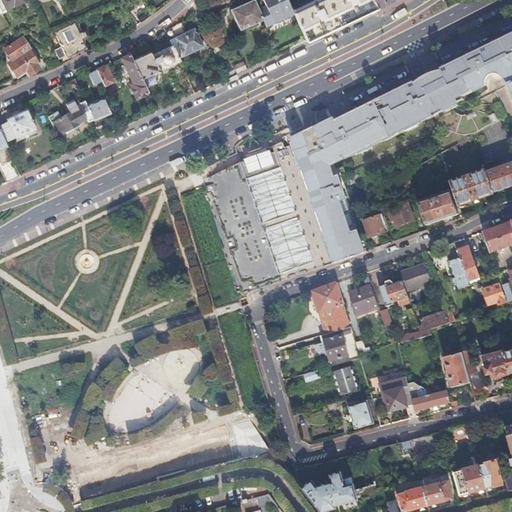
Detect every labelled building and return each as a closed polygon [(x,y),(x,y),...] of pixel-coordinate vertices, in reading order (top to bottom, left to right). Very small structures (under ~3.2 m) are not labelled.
[(0,0),(0,9),(0,10),(21,0),(0,0)] [(256,20),(261,18),(252,0),(248,0),(244,2),(239,5),(229,9),(238,29),(242,27),(244,30),(258,24),(256,20)] [(252,0),(261,18),(264,25),(274,21),(272,18),(278,15),(280,19),(293,13),(291,10),(290,7),(286,0),(252,0)] [(304,0),(290,7),(291,10),(312,0),(304,0)] [(364,0),(312,0),(291,10),(293,13),(305,41),(370,9),(364,0)] [(139,23),(147,18),(141,4),(133,8),(139,23)] [(52,48),(57,58),(63,55),(66,61),(86,52),(80,39),(85,36),(82,30),(80,31),(75,20),(52,31),(59,46),(52,48)] [(169,27),(164,30),(167,36),(172,34),(169,27)] [(168,38),(171,44),(177,57),(202,46),(192,27),(168,38)] [(164,30),(159,33),(162,40),(168,38),(167,36),(164,30)] [(203,176),(207,175),(209,179),(204,181),(226,243),(221,244),(229,266),(233,264),(243,294),(262,287),(260,281),(270,278),(272,284),(365,252),(339,171),(331,164),(360,151),(369,146),(405,129),(416,124),(433,116),(435,122),(459,110),(458,108),(456,104),(464,101),(487,90),(486,88),(487,85),(488,83),(489,82),(490,80),(493,79),(496,78),(498,78),(501,80),(503,82),(504,84),(505,83),(511,96),(511,36),(426,78),(333,122),(328,124),(328,126),(321,129),(319,123),(290,136),(291,141),(287,143),(284,137),(269,142),(271,147),(278,164),(243,176),(238,159),(202,172),(203,176)] [(24,39),(4,48),(10,61),(7,62),(13,75),(23,70),(27,72),(34,68),(30,61),(32,60),(31,57),(32,57),(24,39)] [(150,51),(158,69),(179,60),(177,57),(171,44),(153,52),(153,51),(151,50),(150,51)] [(131,59),(140,77),(158,69),(150,51),(131,59)] [(128,52),(120,56),(125,66),(127,71),(131,80),(128,81),(135,97),(147,92),(140,77),(131,59),(128,52)] [(241,62),(234,65),(237,72),(244,69),(241,62)] [(104,65),(95,69),(101,83),(103,85),(112,81),(104,65)] [(95,69),(87,72),(94,86),(101,83),(95,69)] [(69,83),(73,92),(79,90),(74,80),(69,83)] [(85,118),(87,122),(109,111),(102,97),(86,104),(84,100),(78,103),(85,118)] [(46,114),(55,135),(78,124),(76,122),(85,118),(78,103),(76,98),(65,103),(69,110),(60,114),(57,109),(46,114)] [(113,107),(118,117),(138,108),(133,98),(113,107)] [(0,124),(0,134),(3,141),(13,137),(14,138),(34,128),(25,109),(5,118),(7,122),(0,124)] [(331,118),(319,123),(321,129),(328,126),(328,124),(333,122),(331,118)] [(417,127),(416,124),(405,129),(407,132),(417,127)] [(241,158),(238,159),(243,176),(278,164),(271,147),(266,149),(266,147),(263,148),(262,146),(260,147),(259,145),(244,150),(244,152),(242,153),(243,155),(240,156),(241,158)] [(20,176),(8,150),(0,154),(0,167),(7,182),(20,176)] [(511,161),(486,171),(493,192),(511,185),(511,161)] [(450,182),(459,204),(473,199),(479,197),(493,192),(486,171),(485,169),(450,182)] [(413,185),(408,172),(393,180),(398,192),(406,190),(405,187),(413,185)] [(418,201),(426,224),(458,213),(450,189),(418,201)] [(388,209),(392,220),(395,219),(396,222),(397,227),(415,221),(408,202),(388,209)] [(385,231),(383,225),(382,222),(385,221),(381,209),(363,215),(370,236),(385,231)] [(511,221),(484,231),(491,252),(511,244),(511,221)] [(462,239),(454,241),(468,281),(480,277),(476,265),(469,246),(465,247),(462,239)] [(454,241),(444,245),(455,277),(452,278),(454,283),(454,285),(456,284),(458,289),(469,285),(469,284),(468,281),(454,241)] [(494,275),(489,261),(483,263),(487,277),(494,275)] [(402,281),(406,292),(432,283),(425,262),(399,271),(402,281)] [(262,287),(272,284),(270,278),(260,281),(262,287)] [(399,306),(410,302),(406,292),(402,281),(394,284),(390,280),(386,282),(385,285),(379,286),(386,307),(394,304),(393,302),(397,300),(399,306)] [(338,282),(314,291),(318,303),(316,305),(317,309),(320,311),(321,314),(322,313),(325,322),(323,323),(327,333),(351,326),(338,282)] [(498,300),(499,306),(507,303),(501,283),(483,289),(488,304),(498,300)] [(503,285),(503,287),(509,302),(511,301),(511,284),(510,285),(509,283),(503,285)] [(356,316),(379,308),(371,284),(348,292),(356,316)] [(380,311),(387,332),(395,330),(388,309),(380,311)] [(418,326),(420,331),(422,337),(431,334),(430,329),(450,322),(445,310),(421,319),(423,324),(418,326)] [(356,343),(351,327),(322,336),(324,342),(326,342),(328,348),(333,365),(360,357),(360,356),(356,343)] [(401,334),(389,338),(391,343),(397,341),(398,344),(422,337),(420,331),(401,337),(401,334)] [(363,341),(356,343),(360,356),(367,353),(366,349),(363,341)] [(463,351),(466,364),(473,363),(470,350),(463,351)] [(452,386),(471,382),(466,364),(463,351),(444,356),(452,386)] [(504,351),(503,351),(483,356),(487,374),(493,372),(494,378),(510,374),(504,352),(504,351)] [(352,367),(334,372),(341,396),(359,391),(352,367)] [(318,370),(303,374),(306,383),(321,378),(318,370)] [(341,396),(334,372),(332,373),(338,396),(341,396)] [(389,411),(413,405),(412,399),(406,377),(379,384),(384,402),(386,402),(389,411)] [(413,405),(415,411),(449,402),(446,390),(412,399),(413,405)] [(372,418),(378,416),(373,399),(367,400),(372,418)] [(349,405),(352,414),(353,419),(356,428),(374,423),(372,418),(367,400),(349,405)] [(494,417),(468,424),(472,439),(497,432),(494,417)] [(469,439),(465,425),(452,428),(456,442),(469,439)] [(431,434),(410,439),(414,454),(435,448),(431,434)] [(34,435),(24,438),(31,462),(41,459),(34,435)] [(185,467),(188,474),(251,456),(249,448),(185,467)] [(479,465),(485,488),(502,483),(496,460),(479,465)] [(460,495),(485,488),(479,465),(454,472),(460,495)] [(311,481),(302,488),(320,511),(322,511),(336,508),(335,506),(357,500),(353,484),(344,486),(340,472),(329,475),(331,482),(315,487),(311,481)] [(423,487),(428,506),(431,505),(435,504),(453,499),(448,481),(423,487)] [(426,506),(428,506),(423,487),(397,494),(402,511),(405,511),(421,508),(426,506)] [(269,495),(257,498),(259,507),(275,503),(269,495)]
